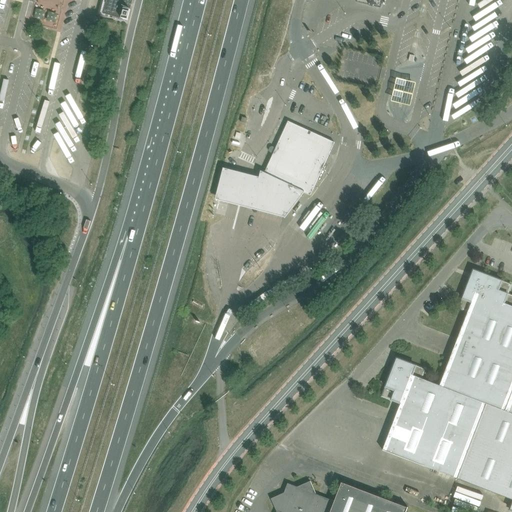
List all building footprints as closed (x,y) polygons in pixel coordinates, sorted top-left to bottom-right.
[(128,20),(132,0),(106,0),(103,14),(128,20)] [(396,79),(390,103),(409,108),(415,84),(396,79)] [(275,150),(265,173),(305,192),(310,196),(335,142),(288,121),(276,148),(276,147),(275,146),(273,145),(272,145),(271,146),(270,148),(270,149),(271,150),(272,151),(274,151),(275,150)] [(284,220),(305,192),(265,173),(259,178),(251,176),(239,173),(224,169),(216,202),(231,206),(260,214),(284,220)] [(511,295),(508,294),(511,285),(483,274),(482,276),(474,273),(472,280),(470,280),(459,308),(468,312),(439,386),(421,379),(425,370),(406,362),(405,364),(398,361),(395,369),(393,368),(382,396),(400,403),(382,451),(424,466),(511,499),(511,504),(510,510),(511,510),(511,295)] [(405,511),(407,508),(341,483),(334,501),(316,494),(310,481),(297,487),(288,483),(284,493),(271,499),(277,511),(276,511),(405,511)]
